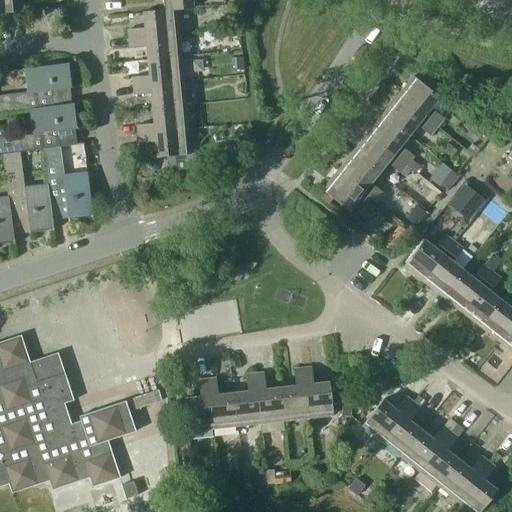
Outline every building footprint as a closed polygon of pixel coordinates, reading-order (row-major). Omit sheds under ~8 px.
[(0,0),(0,12),(16,11),(15,0),(0,0)] [(176,8),(176,9),(193,7),(192,0),(158,0),(159,9),(160,10),(176,8)] [(178,33),(176,9),(176,8),(160,10),(159,9),(143,11),(144,27),(128,29),(129,37),(178,33)] [(147,60),(181,56),(178,33),(129,37),(129,46),(146,44),(147,60)] [(183,80),(181,56),(147,60),(149,75),(132,76),(133,85),(183,80)] [(32,91),(0,95),(0,113),(34,109),(58,105),(60,105),(59,95),(52,96),(48,96),(47,91),(70,88),(76,87),(76,86),(73,86),(67,87),(65,65),(70,64),(73,64),(73,62),(29,68),(32,91)] [(397,95),(437,126),(443,117),(431,107),(439,96),(413,75),(397,95)] [(150,92),(152,107),(185,104),(183,80),(133,85),(134,94),(150,92)] [(397,95),(382,114),(409,134),(417,124),(430,134),(437,126),(397,95)] [(37,131),(0,136),(0,153),(2,153),(20,151),(42,148),(59,146),(59,147),(60,147),(84,144),(83,143),(76,144),(65,145),(64,136),(57,137),(57,136),(53,136),(52,131),(56,130),(75,128),(81,127),(81,126),(78,126),(73,127),(70,105),(75,104),(78,104),(78,103),(71,103),(60,105),(58,105),(34,109),(37,131)] [(138,133),(187,128),(185,104),(152,107),(153,123),(137,124),(138,133)] [(368,132),(407,163),(414,155),(401,145),(409,134),(382,114),(368,132)] [(190,153),(187,128),(138,133),(139,141),(155,140),(157,156),(166,155),(190,153)] [(406,165),(407,163),(368,132),(353,151),(379,172),(387,162),(406,177),(411,170),(406,165)] [(59,146),(42,148),(47,188),(49,200),(50,199),(51,209),(61,208),(59,199),(60,194),(65,194),(68,216),(69,223),(70,223),(69,220),(69,215),(91,212),(92,217),(92,220),(93,220),(87,172),(86,172),(86,176),(64,179),(64,175),(63,175),(59,147),(59,146)] [(20,151),(2,153),(8,200),(10,212),(11,212),(14,235),(23,234),(24,229),(29,229),(29,233),(29,235),(30,235),(30,232),(30,227),(52,224),(52,230),(53,232),(54,232),(52,218),(51,209),(50,199),(49,200),(47,188),(25,191),(20,151)] [(338,170),(377,201),(384,192),(371,182),(379,172),(353,151),(338,170)] [(190,153),(166,155),(168,170),(196,167),(195,152),(190,153)] [(370,210),(377,201),(338,170),(322,189),(348,210),(357,199),(370,210)] [(484,200),(463,184),(448,203),(469,219),(484,200)] [(0,238),(12,237),(13,242),(13,245),(15,245),(14,235),(11,212),(10,212),(8,200),(0,201),(0,238)] [(426,212),(416,204),(405,217),(415,225),(426,212)] [(403,265),(423,281),(454,241),(445,235),(435,248),(424,239),(403,265)] [(454,241),(423,281),(442,296),(463,269),(452,261),(467,242),(459,235),(454,241)] [(239,256),(234,241),(212,248),(216,264),(239,256)] [(492,271),(493,272),(502,261),(493,253),(483,264),(473,277),(463,269),(442,296),(461,310),(492,271)] [(492,271),(461,310),(479,325),(500,299),(490,291),(500,278),(493,272),(492,271)] [(511,305),(510,307),(500,299),(479,325),(498,340),(511,322),(511,305)] [(511,322),(498,340),(511,350),(511,322)] [(30,362),(21,334),(0,341),(0,485),(8,483),(11,493),(49,480),(52,489),(89,477),(92,486),(120,477),(107,440),(135,430),(125,400),(79,416),(80,420),(71,423),(64,403),(73,399),(58,353),(30,362)] [(311,367),(302,368),(308,417),(333,414),(329,381),(313,383),(311,367)] [(296,385),(280,387),(284,420),(308,417),(302,368),(294,369),(296,385)] [(284,420),(280,387),(265,388),(263,372),(254,373),(260,423),(284,420)] [(248,390),(232,392),(236,425),(260,423),(254,373),(246,374),(248,390)] [(207,378),(212,428),(236,425),(232,392),(217,394),(215,377),(207,378)] [(188,431),(212,428),(207,378),(198,379),(200,396),(184,398),(188,431)] [(134,410),(162,401),(158,389),(130,399),(134,410)] [(381,440),(400,455),(421,429),(409,420),(424,400),(417,395),(412,401),(381,440)] [(381,440),(412,401),(406,396),(395,409),(383,399),(362,425),(381,440)] [(366,413),(359,407),(351,417),(358,423),(366,413)] [(419,470),(450,431),(456,424),(449,418),(433,439),(421,429),(400,455),(419,470)] [(450,431),(419,470),(438,485),(459,459),(447,450),(457,437),(450,431)] [(459,459),(438,485),(457,500),(488,461),(481,456),(471,469),(459,459)] [(488,461),(457,500),(471,511),(479,511),(497,490),(484,480),(494,467),(488,461)] [(256,479),(254,464),(242,466),(244,481),(256,479)] [(290,475),(290,466),(274,467),(274,476),(290,475)] [(138,494),(133,480),(121,484),(126,498),(138,494)]
